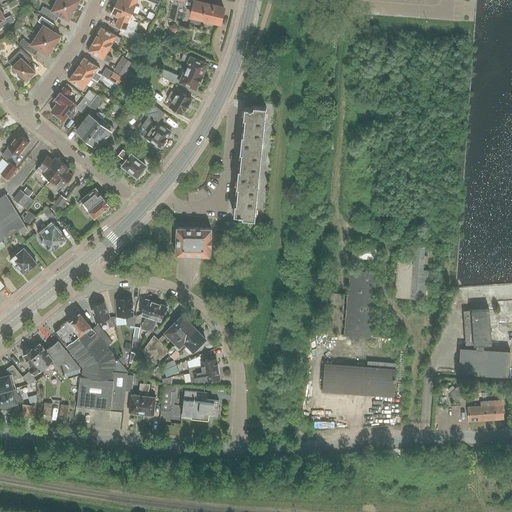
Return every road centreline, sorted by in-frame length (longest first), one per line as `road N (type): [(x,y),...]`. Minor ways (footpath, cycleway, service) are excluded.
road 1 (unclassified): [(387,249),(378,238),(347,236),(333,224),(351,27),(364,6),(445,13),(447,0)]
road 2 (unclassified): [(237,453),(236,367),(214,320),(175,290),(110,280),(86,261)]
road 3 (unclassified): [(511,432),(237,453)]
road 4 (unclassified): [(237,453),(0,429)]
road 5 (track): [(407,442),(415,351),(385,297),(387,249)]
road 6 (unclassified): [(151,197),(196,210),(219,201),(229,115),(216,107)]
road 7 (residential): [(145,205),(21,117)]
road 8 (residential): [(21,117),(96,0)]
